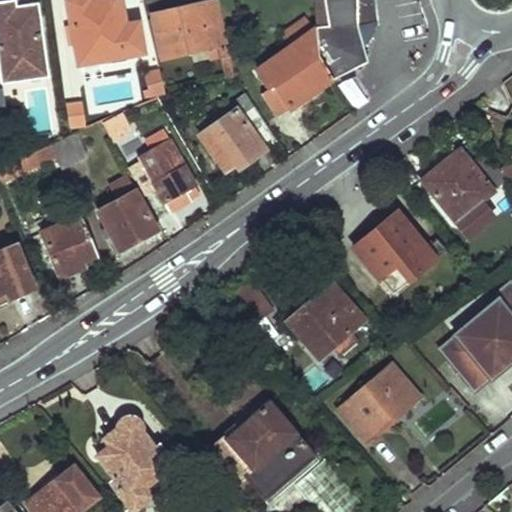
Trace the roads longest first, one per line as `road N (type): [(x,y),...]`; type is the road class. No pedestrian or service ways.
road 1 (primary): [(418,102),(165,286),(0,391)]
road 2 (primary): [(418,102),(451,84),(511,29)]
